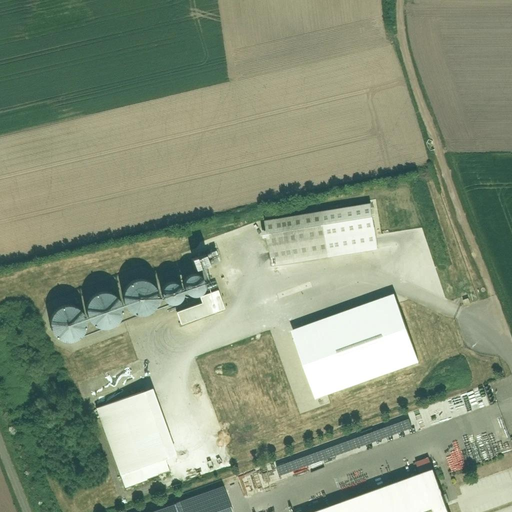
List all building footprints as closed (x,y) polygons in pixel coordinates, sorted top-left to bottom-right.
[(321,211),(261,222),(268,265),(329,255),(321,211)] [(203,253),(186,254),(186,267),(204,266),(203,253)] [(183,288),(185,291),(188,293),(191,295),(195,295),(198,294),(202,292),(204,289),(205,286),(205,282),(204,279),(202,276),(198,274),(195,273),(191,273),(188,275),(185,277),(183,280),(183,284),(183,288)] [(152,282),(147,279),(141,278),(135,279),(129,282),(125,286),(123,292),(122,298),(124,304),(127,309),(132,312),(138,314),(143,314),(149,312),(154,309),(157,304),(159,299),(159,292),(156,287),(152,282)] [(161,296),(163,299),(166,302),(169,303),(173,303),(176,302),(180,301),(182,298),(183,294),(183,290),(182,287),(180,284),(176,282),(173,281),(169,281),(166,283),(163,285),(161,289),(161,292),(161,296)] [(218,288),(198,295),(201,303),(176,312),(181,326),(225,310),(218,288)] [(115,295),(110,292),(104,291),(98,292),(92,294),(88,299),(86,305),(86,311),(87,317),(91,322),(95,325),(101,327),(107,327),(112,325),(117,322),(120,317),(122,311),(122,305),(119,299),(115,295)] [(309,398),(418,364),(396,292),(287,326),(309,398)] [(80,309),(74,306),(68,304),(62,305),(57,308),(53,313),(50,318),(50,325),(51,331),(55,335),(59,339),(65,341),(71,341),(76,339),(81,335),(84,331),(86,325),(86,319),(84,313),(80,309)] [(180,459),(151,385),(88,409),(117,484),(180,459)] [(438,442),(399,454),(405,473),(444,462),(438,442)] [(449,511),(433,466),(304,511),(449,511)] [(231,511),(222,486),(150,511),(231,511)]
